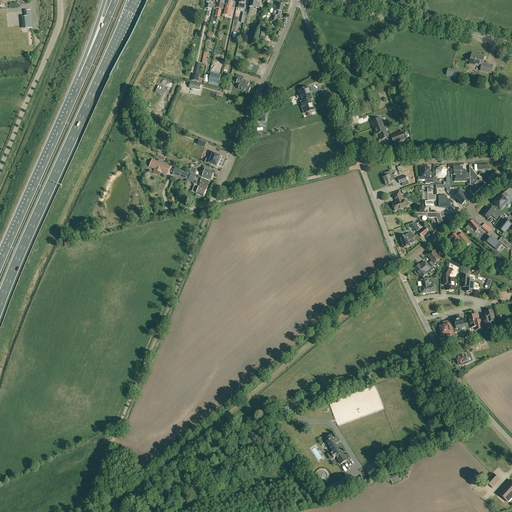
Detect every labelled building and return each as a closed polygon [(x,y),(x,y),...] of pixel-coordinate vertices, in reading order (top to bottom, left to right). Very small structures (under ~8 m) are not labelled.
[(226,5),(224,15),(230,16),(232,6),(230,6),(231,1),(233,2),(233,0),(227,0),(226,5)] [(252,9),(253,7),(257,8),(259,8),(260,3),(258,3),(258,0),(251,0),(250,7),(249,6),(248,14),(251,15),(252,9)] [(277,19),(279,19),(281,12),(283,12),(284,5),(279,3),(277,10),(276,10),(274,11),(273,15),(276,15),(276,16),(272,16),(271,21),(276,22),(277,19)] [(22,17),(23,25),(23,29),(28,28),(32,28),(30,16),(25,17),(22,17)] [(472,53),(470,61),(473,62),(473,65),(481,67),(480,70),(491,73),(492,67),(482,65),(484,57),(477,55),(477,54),(472,53)] [(247,70),(256,75),(259,67),(253,65),(253,66),(250,65),(247,70)] [(201,68),(195,66),(192,80),(198,82),(201,68)] [(446,76),(456,78),(457,72),(448,70),(446,76)] [(221,75),(210,73),(208,82),(209,82),(208,84),(218,87),(218,84),(219,84),(221,75)] [(238,89),(241,91),(249,94),(251,87),(248,86),(250,83),(248,82),(243,80),(243,77),(237,75),(233,83),(239,86),(238,89)] [(310,108),(313,107),(310,100),(312,99),(308,87),(298,90),(302,101),(300,102),(304,113),(311,111),(310,108)] [(379,128),(384,127),(380,118),(372,122),(374,128),(378,126),(379,128)] [(374,128),(377,135),(379,134),(382,140),(388,137),(386,130),(385,131),(384,127),(379,128),(378,126),(374,128)] [(405,139),(402,131),(391,136),(393,143),(405,139)] [(217,166),(219,160),(220,156),(210,152),(208,159),(206,158),(205,162),(211,165),(211,164),(217,166)] [(153,160),(150,167),(155,169),(161,172),(161,171),(167,174),(170,167),(166,166),(167,164),(158,160),(157,162),(153,160)] [(203,177),(211,180),(212,178),(214,175),(213,175),(214,173),(210,172),(211,169),(204,166),(203,169),(206,170),(204,174),(201,172),(199,176),(203,177)] [(455,175),(456,179),(467,179),(470,178),(470,173),(467,173),(467,170),(463,170),(463,166),(462,167),(454,167),(454,174),(453,174),(454,175),(455,175)] [(182,170),(182,171),(173,167),(170,173),(187,180),(189,172),(182,170)] [(433,183),(433,176),(430,176),(430,172),(429,168),(420,168),(420,177),(420,178),(425,178),(425,180),(425,184),(430,184),(430,183),(433,183)] [(444,178),(446,175),(446,179),(450,178),(450,171),(446,172),(446,170),(444,168),(438,168),(436,170),(436,175),(439,178),(444,178)] [(386,176),(385,177),(383,178),(386,186),(390,184),(390,187),(396,185),(391,171),(387,172),(388,175),(386,176)] [(473,172),(470,172),(470,178),(470,192),(473,195),(480,189),(479,189),(483,186),(484,185),(480,181),(481,180),(480,179),(480,180),(475,175),(474,175),(473,172)] [(191,173),(188,180),(193,183),(196,175),(191,173)] [(403,187),(409,184),(405,176),(398,178),(400,184),(402,183),(403,187)] [(197,193),(204,197),(207,189),(210,182),(202,178),(200,183),(201,183),(199,187),(195,185),(193,191),(197,193)] [(433,202),(436,202),(436,195),(433,195),(433,188),(427,188),(428,202),(425,202),(425,206),(426,206),(426,208),(431,208),(431,205),(433,205),(433,202)] [(455,197),(462,205),(464,203),(465,204),(468,201),(467,201),(468,200),(463,195),(466,193),(462,189),(461,189),(457,192),(459,194),(455,197)] [(497,206),(499,208),(504,202),(508,207),(510,205),(511,197),(508,194),(504,198),(501,196),(494,202),(495,203),(494,204),(497,206)] [(400,195),(394,197),(396,203),(393,204),(393,205),(393,206),(393,208),(394,208),(395,211),(406,207),(404,200),(402,201),(400,195)] [(450,207),(450,200),(446,200),(446,197),(439,197),(439,207),(450,207)] [(483,215),(488,219),(494,212),(500,218),(502,216),(503,214),(493,206),(490,208),(489,207),(483,215)] [(427,218),(437,218),(439,224),(442,223),(441,218),(439,213),(427,213),(427,218)] [(511,224),(505,220),(505,219),(503,221),(498,227),(505,232),(511,224)] [(476,224),(473,221),(468,225),(475,232),(481,227),(478,223),(476,224)] [(418,233),(422,237),(429,232),(425,227),(418,233)] [(401,243),(413,239),(415,236),(414,235),(413,233),(410,234),(410,233),(405,235),(406,236),(399,238),(400,239),(399,239),(400,242),(401,241),(401,243)] [(465,247),(470,243),(462,234),(459,236),(456,233),(450,238),(458,247),(462,244),(465,247)] [(501,245),(492,237),(491,237),(488,240),(486,239),(483,243),(491,250),(493,247),(497,251),(501,245)] [(499,241),(509,249),(510,250),(511,245),(510,244),(502,238),(499,241)] [(403,247),(403,248),(410,246),(410,244),(414,242),(413,239),(401,243),(402,245),(401,245),(402,248),(403,247)] [(441,258),(438,255),(437,256),(434,253),(433,251),(428,256),(432,261),(429,263),(433,267),(436,264),(436,263),(441,258)] [(414,269),(415,271),(416,271),(414,273),(418,277),(419,275),(422,278),(427,274),(426,272),(430,268),(425,262),(422,264),(422,265),(420,266),(419,264),(414,269)] [(456,286),(456,283),(455,283),(455,279),(451,279),(450,278),(449,276),(452,270),(447,267),(443,274),(443,280),(447,280),(447,290),(449,290),(450,291),(451,292),(452,291),(452,290),(455,290),(455,287),(456,286)] [(469,294),(470,294),(470,293),(471,292),(473,292),(473,288),(474,288),(475,287),(475,286),(475,285),(474,285),(473,284),(474,280),(470,280),(469,279),(469,276),(462,275),(462,282),(465,283),(465,291),(467,292),(467,293),(468,293),(469,294)] [(422,285),(423,285),(423,287),(421,287),(422,294),(435,292),(434,285),(429,286),(429,285),(428,280),(421,280),(422,285)] [(487,321),(483,322),(485,330),(492,328),(491,322),(495,321),(492,310),(491,311),(490,310),(487,311),(486,312),(485,312),(487,321)] [(470,325),(471,325),(471,328),(475,327),(475,330),(482,328),(480,320),(477,321),(475,315),(468,316),(469,320),(468,320),(470,325)] [(455,329),(455,332),(468,329),(467,324),(463,325),(461,318),(454,320),(456,329),(455,329)] [(440,327),(440,328),(440,329),(440,330),(441,331),(442,334),(446,333),(447,337),(448,337),(450,344),(456,343),(450,321),(445,322),(445,324),(444,324),(444,326),(440,327)] [(479,340),(475,341),(474,339),(466,341),(468,348),(472,347),(480,346),(479,340)] [(462,364),(463,365),(469,363),(468,361),(470,360),(468,354),(465,355),(465,354),(456,358),(459,365),(462,364)] [(326,442),(332,451),(333,452),(331,454),(333,458),(336,457),(341,464),(347,460),(342,452),(342,453),(333,438),(331,434),(326,438),(328,441),(326,442)] [(392,461),(384,465),(387,470),(394,466),(392,461)] [(388,474),(386,475),(388,481),(390,480),(393,485),(401,480),(396,470),(388,474)] [(493,488),(500,480),(493,474),(485,481),(486,481),(485,482),(492,489),(493,488)] [(346,477),(327,488),(331,494),(350,484),(346,477)] [(511,481),(510,480),(498,493),(508,502),(511,497),(511,481)]
